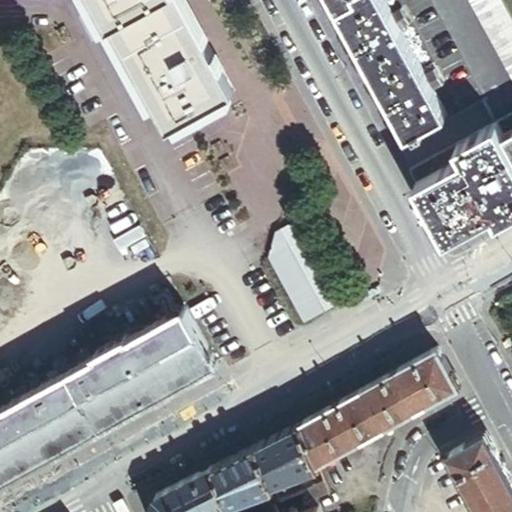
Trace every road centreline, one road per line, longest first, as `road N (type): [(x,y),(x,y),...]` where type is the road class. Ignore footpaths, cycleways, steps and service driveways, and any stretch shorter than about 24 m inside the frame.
road 1 (residential): [(96,484),(444,293)]
road 2 (residential): [(280,0),(444,293)]
road 3 (residential): [(401,511),(425,443),(502,400)]
road 4 (residential): [(444,293),(502,400)]
